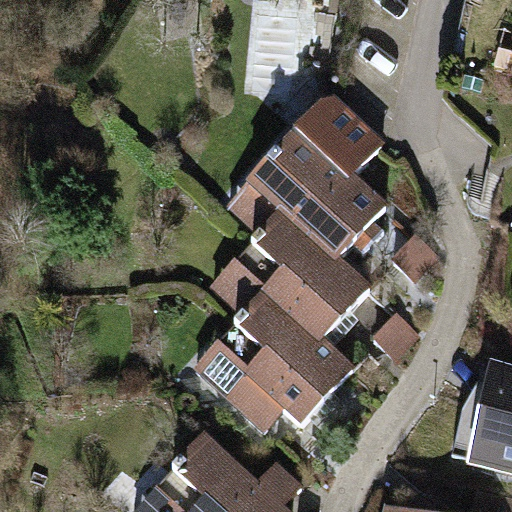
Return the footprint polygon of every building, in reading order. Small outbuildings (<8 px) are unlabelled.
[(353,182),(383,150),(335,106),(322,110),(249,190),(281,219),(283,217),(337,266),(338,264),(353,248),(365,259),(384,235),(374,225),(386,212),(353,182)] [(283,217),(281,219),(233,271),(264,299),(265,297),(322,348),(323,346),(371,294),(338,264),(337,266),(283,217)] [(417,240),(395,264),(416,283),(438,259),(417,240)] [(265,297),(264,299),(215,352),(259,392),(240,412),(266,435),(285,414),(303,429),(354,374),(323,346),(322,348),(265,297)] [(418,338),(397,319),(375,343),(396,362),(418,338)] [(511,385),(507,385),(489,464),(511,469),(511,385)] [(283,511),(302,491),(277,468),(257,490),(205,442),(154,498),(170,511),(283,511)]
